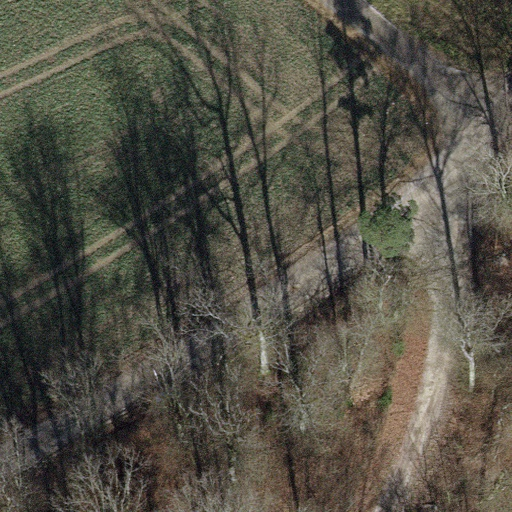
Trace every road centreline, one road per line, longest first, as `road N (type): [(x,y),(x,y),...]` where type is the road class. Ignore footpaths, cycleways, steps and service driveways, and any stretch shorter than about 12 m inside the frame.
road 1 (track): [(511,108),(165,405),(0,487)]
road 2 (track): [(393,511),(415,471),(495,126)]
road 3 (track): [(331,0),(495,126)]
